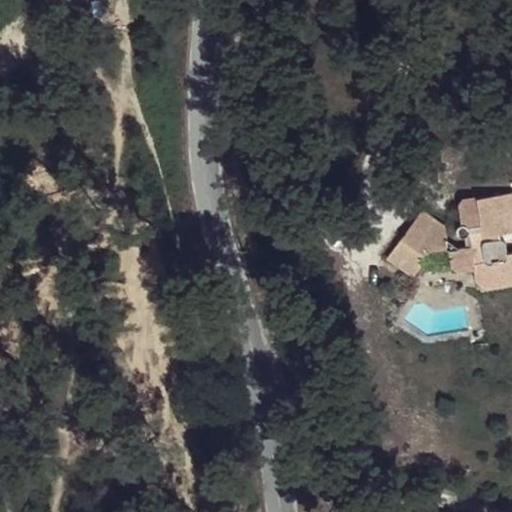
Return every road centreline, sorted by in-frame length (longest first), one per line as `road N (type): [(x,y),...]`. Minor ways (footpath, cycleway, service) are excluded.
road 1 (tertiary): [(261,468),(215,0)]
road 2 (unclassified): [(431,511),(261,468)]
